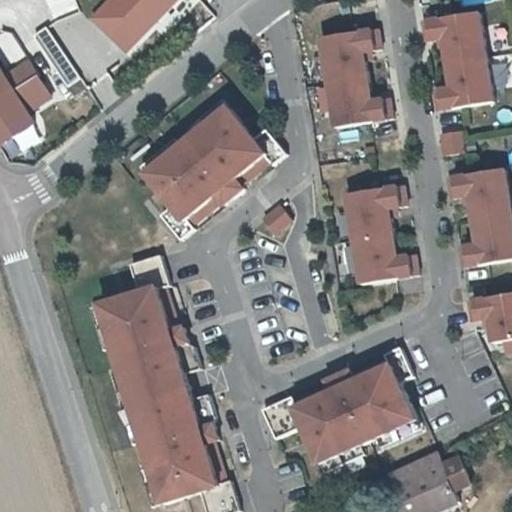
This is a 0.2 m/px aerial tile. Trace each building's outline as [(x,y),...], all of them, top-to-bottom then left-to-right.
[(173,0),(111,0),(94,19),(127,50),(173,0)] [(503,107),(488,13),(429,23),(433,47),(446,45),(453,91),(442,92),(446,117),(503,107)] [(383,30),(324,39),(340,133),(397,124),(393,100),(382,101),(375,56),(387,54),(383,30)] [(4,76),(26,112),(50,98),(28,62),(4,76)] [(0,68),(0,144),(33,125),(26,112),(4,76),(0,68)] [(239,104),(154,173),(167,190),(180,207),(166,216),(186,241),(292,154),(273,130),(265,135),(253,120),(239,104)] [(466,132),(445,135),(449,155),(469,152),(466,132)] [(511,265),(511,169),(454,179),(458,203),(470,201),(478,246),(466,248),(470,272),(511,265)] [(411,186),(352,195),(368,289),(425,280),(421,256),(410,258),(402,212),(415,210),(411,186)] [(285,207),(266,221),(278,237),(297,222),(285,207)] [(125,303),(98,311),(159,511),(174,511),(209,502),(212,511),(246,511),(169,258),(136,268),(144,297),(125,303)] [(511,293),(477,300),(482,326),(494,324),(499,348),(511,346),(511,293)] [(457,350),(467,375),(490,366),(480,341),(457,350)] [(297,398),(268,411),(281,441),(310,428),(328,470),(430,425),(410,380),(419,377),(406,348),(391,355),(396,367),(301,408),(297,398)] [(442,454),(392,477),(405,511),(446,511),(463,505),(458,493),(475,485),(463,458),(447,466),(442,454)]
